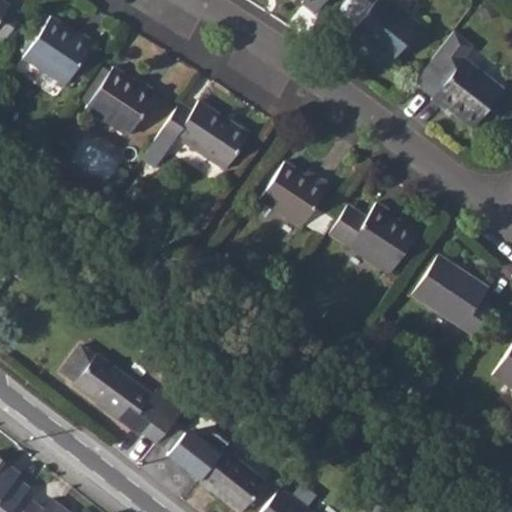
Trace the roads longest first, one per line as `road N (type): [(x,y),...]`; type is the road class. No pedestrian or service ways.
road 1 (residential): [(189,0),(320,78),(511,221)]
road 2 (tertiary): [(0,392),(150,511)]
